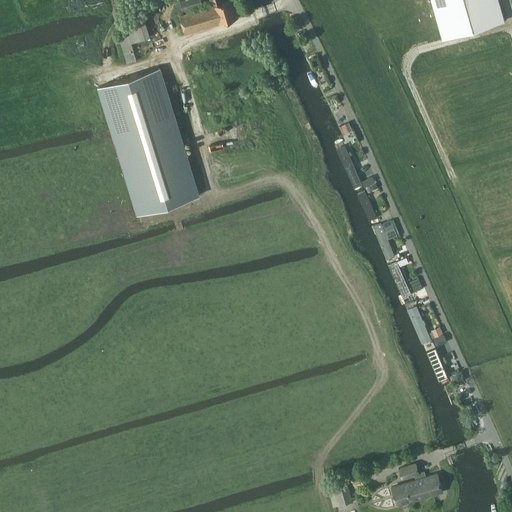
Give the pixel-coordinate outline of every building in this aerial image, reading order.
[(182,11),(203,5),(201,0),(181,0),(179,1),(182,11)] [(212,0),(214,5),(180,15),(186,34),(237,18),(231,0),(230,0),(222,3),(220,0),(210,0),(211,0),(212,0)] [(431,0),(442,39),(504,21),(498,0),(431,0)] [(127,31),(118,34),(121,46),(127,63),(137,60),(131,43),(150,37),(145,21),(126,27),(127,31)] [(104,103),(114,136),(123,165),(137,213),(198,194),(181,141),(163,81),(161,73),(159,68),(99,86),(104,103)] [(345,144),(335,149),(353,188),(363,183),(345,144)] [(365,186),(374,181),(372,176),(362,181),(365,186)] [(366,190),(356,195),(369,221),(378,217),(366,190)] [(391,219),(381,224),(385,231),(393,227),(394,227),(391,219)] [(381,222),(371,226),(385,260),(395,255),(385,231),(381,224),(381,222)] [(397,260),(388,264),(402,296),(412,292),(397,260)] [(411,281),(415,291),(423,288),(418,278),(411,281)] [(417,304),(406,309),(421,343),(432,339),(417,304)] [(441,326),(431,330),(434,337),(444,333),(441,326)] [(444,334),(434,338),(437,346),(447,341),(444,334)] [(436,348),(428,351),(439,379),(447,376),(436,348)] [(460,372),(453,375),(456,382),(463,379),(460,372)] [(437,473),(426,476),(424,471),(420,472),(417,462),(398,468),(401,478),(414,474),(416,479),(391,486),(396,505),(443,491),(437,473)] [(334,507),(352,501),(348,485),(329,491),(334,507)]
